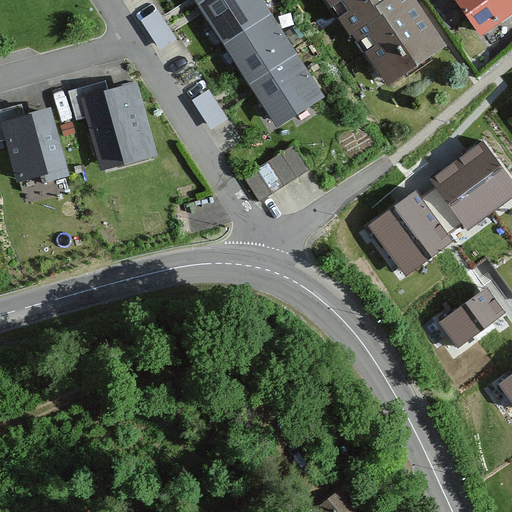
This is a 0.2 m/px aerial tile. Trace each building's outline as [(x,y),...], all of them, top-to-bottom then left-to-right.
[(254,0),(193,0),(199,8),(246,80),(252,90),(273,121),(316,94),(254,0)] [(409,0),(322,0),(383,93),(444,53),(409,0)] [(511,0),(452,0),(480,38),(511,14),(511,0)] [(160,5),(143,17),(160,41),(177,30),(160,5)] [(102,89),(76,95),(96,169),(153,153),(133,80),(102,89)] [(21,120),(0,125),(0,132),(16,185),(66,170),(48,111),(21,120)] [(247,174),(263,198),(311,166),(295,142),(247,174)] [(511,195),(511,188),(481,148),(435,183),(468,228),(511,195)] [(447,240),(414,196),(373,227),(406,271),(447,240)] [(503,313),(486,290),(442,323),(459,345),(503,313)] [(511,377),(501,385),(511,399),(511,377)] [(319,511),(340,511),(349,504),(332,486),(312,505),(319,511)]
